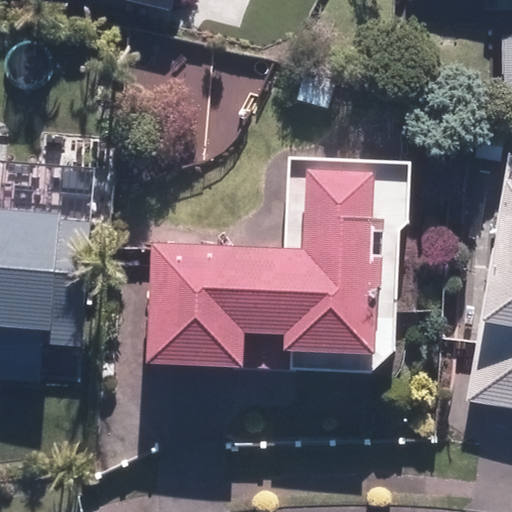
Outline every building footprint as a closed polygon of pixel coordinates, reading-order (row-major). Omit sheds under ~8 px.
[(58,0),(176,24),(180,0),(58,0)] [(324,0),(277,0),(267,20),(303,40),(324,0)] [(511,0),(401,0),(401,17),(509,18),(508,90),(511,89),(511,0)] [(511,153),(509,153),(468,406),(511,413),(511,153)] [(284,161),(280,254),(158,249),(153,363),(236,366),(237,337),(284,339),(283,368),(372,372),(391,373),(397,234),(406,234),(409,166),(284,161)] [(0,333),(41,336),(40,348),(81,350),(87,223),(0,218),(0,333)]
